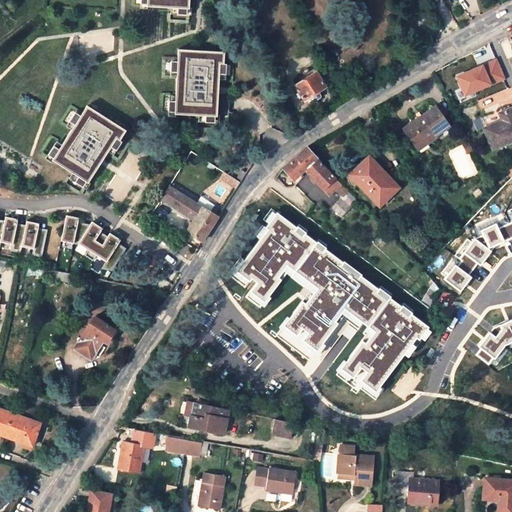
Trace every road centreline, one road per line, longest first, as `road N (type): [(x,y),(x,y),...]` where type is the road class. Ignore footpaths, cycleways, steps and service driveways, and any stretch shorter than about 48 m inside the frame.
road 1 (residential): [(199,264),(337,421),(387,421),(425,400),(481,304)]
road 2 (tertiary): [(511,12),(302,136),(254,179),(199,264)]
road 3 (unknown): [(254,179),(306,228),(436,323)]
road 4 (residential): [(192,275),(89,204),(0,201)]
road 5 (tertiary): [(192,275),(102,421)]
